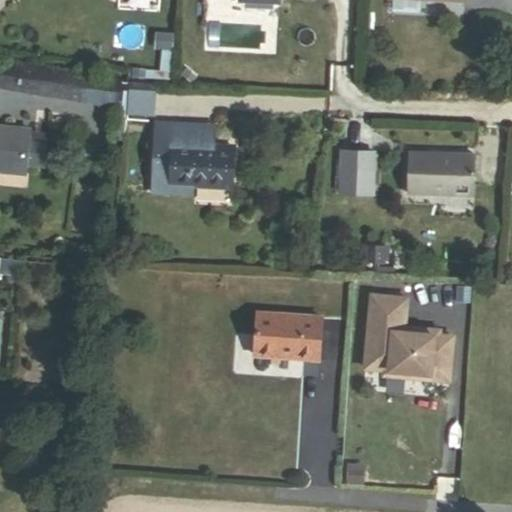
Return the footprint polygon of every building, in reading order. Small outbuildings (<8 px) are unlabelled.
[(280,16),(280,0),(240,0),(240,14),(280,16)] [(390,0),(390,10),(467,15),(467,0),(390,0)] [(0,92),(118,112),(123,81),(0,60),(0,92)] [(192,185),(230,187),(232,149),(216,148),(195,147),(196,128),(159,125),(155,183),(192,185)] [(45,172),(49,144),(32,142),(33,132),(0,127),(0,175),(28,179),(29,170),(45,172)] [(195,147),(216,148),(217,129),(196,128),(195,147)] [(372,152),(342,151),(341,193),(371,194),(372,152)] [(411,196),(477,200),(479,162),(413,158),(411,196)] [(155,197),(191,199),(192,185),(155,183),(155,197)] [(406,298),(370,295),(362,368),(383,379),(450,383),(451,338),(405,324),(406,298)] [(324,326),(260,321),(257,363),(321,368),(324,326)]
